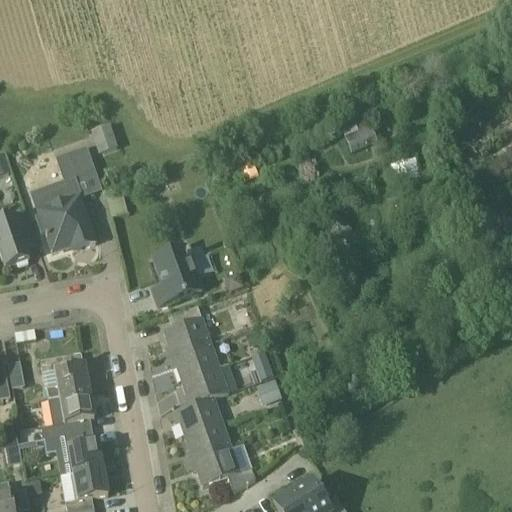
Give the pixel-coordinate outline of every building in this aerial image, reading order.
[(351,157),(377,145),(367,122),(356,127),(355,126),(341,132),(351,157)] [(90,133),(99,156),(117,149),(108,126),(90,133)] [(55,162),(57,167),(64,188),(31,199),(51,256),(69,250),(71,255),(94,247),(73,186),(94,179),(85,152),(55,162)] [(3,157),(0,157),(0,174),(8,171),(3,157)] [(24,218),(0,226),(0,260),(4,271),(28,262),(24,250),(33,246),(24,218)] [(150,294),(156,312),(202,295),(186,251),(151,264),(161,290),(150,294)] [(238,276),(231,279),(226,289),(228,295),(243,290),(238,276)] [(242,300),(230,304),(233,312),(244,308),(242,300)] [(162,358),(164,364),(210,348),(197,311),(168,322),(172,332),(163,336),(168,351),(164,352),(166,356),(162,358)] [(35,343),(34,334),(14,337),(16,347),(35,343)] [(257,335),(246,338),(250,350),(260,346),(257,335)] [(210,348),(164,364),(166,370),(170,369),(172,374),(175,372),(180,386),(219,373),(210,348)] [(47,394),(48,403),(89,396),(84,370),(82,370),(80,359),(40,366),(42,378),(55,375),(59,392),(47,394)] [(8,369),(12,393),(24,390),(20,367),(8,369)] [(272,382),(266,367),(256,371),(261,386),(272,382)] [(219,373),(180,386),(185,400),(182,402),(183,405),(180,407),(182,413),(213,403),(228,398),(219,373)] [(259,390),(265,407),(280,402),(274,385),(259,390)] [(41,433),(43,445),(91,436),(89,424),(94,423),(89,396),(48,403),(48,404),(47,404),(52,431),(41,433)] [(182,413),(166,418),(169,425),(173,424),(175,428),(178,427),(184,441),(222,428),(213,403),(182,413)] [(222,428),(184,441),(189,456),(185,457),(187,461),(182,463),(184,469),(231,453),(222,428)] [(13,429),(1,431),(3,444),(16,442),(13,429)] [(68,452),(73,478),(103,472),(98,447),(93,448),(91,436),(43,445),(45,456),(68,452)] [(3,445),(7,471),(21,468),(16,443),(3,445)] [(231,453),(184,469),(187,475),(191,474),(193,478),(196,477),(201,492),(240,478),(231,453)] [(108,500),(103,472),(73,478),(73,479),(60,481),(65,511),(92,511),(91,503),(108,500)] [(310,485),(291,497),(300,511),(341,511),(335,502),(325,508),(310,485)] [(0,488),(0,511),(11,511),(7,487),(0,488)] [(27,511),(25,493),(11,495),(12,511),(27,511)] [(274,511),(300,511),(291,497),(272,509),(274,511)]
